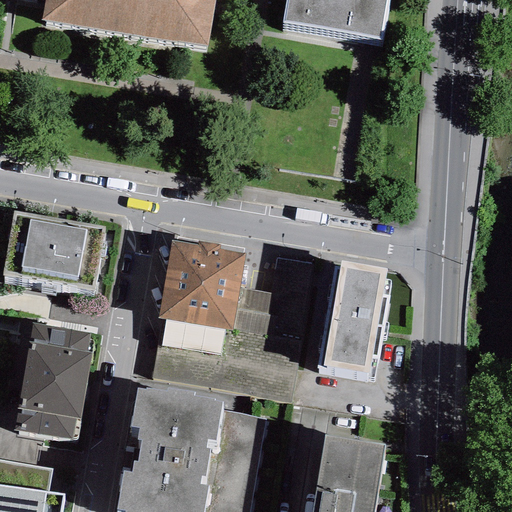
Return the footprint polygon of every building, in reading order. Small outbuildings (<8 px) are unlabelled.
[(0,0),(0,5),(49,14),(44,44),(210,73),(223,0),(0,0)] [(390,0),(288,0),(281,46),(380,63),(390,0)] [(104,220),(14,204),(2,267),(93,283),(104,220)] [(197,245),(170,241),(156,318),(231,331),(245,255),(219,250),(220,245),(198,241),(197,245)] [(386,269),(340,261),(339,268),(334,267),(316,367),(326,369),(326,367),(367,374),(367,378),(373,379),(391,280),(385,279),(386,269)] [(91,346),(30,337),(15,426),(69,435),(73,434),(76,433),(77,431),(91,346)] [(161,343),(155,370),(196,379),(202,352),(161,343)] [(165,391),(135,386),(116,509),(125,511),(124,511),(203,511),(208,487),(199,485),(201,476),(205,476),(210,449),(205,448),(207,438),(216,440),(221,410),(221,402),(214,401),(214,399),(193,396),(194,392),(166,388),(165,391)] [(249,511),(266,418),(221,410),(216,440),(207,438),(205,448),(210,449),(205,476),(201,476),(199,485),(208,487),(203,511),(249,511)] [(374,511),(386,444),(325,434),(312,511),(374,511)] [(65,511),(70,483),(0,472),(0,511),(65,511)]
